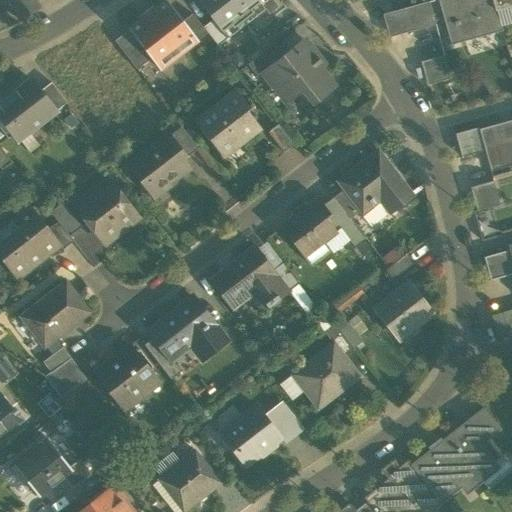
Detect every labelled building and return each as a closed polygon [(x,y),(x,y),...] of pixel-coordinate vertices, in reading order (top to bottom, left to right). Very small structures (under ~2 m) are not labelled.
[(11,0),(7,3),(15,13),(30,0),(11,0)] [(41,7),(35,0),(30,0),(15,13),(22,22),(41,7)] [(150,58),(159,69),(197,40),(182,21),(166,0),(154,10),(155,10),(141,21),(140,20),(128,30),(150,58)] [(257,0),(196,0),(211,20),(226,39),(264,9),(261,4),(257,0)] [(278,7),(272,0),(266,0),(261,4),(264,9),(268,14),(278,7)] [(501,31),(495,11),(492,0),(437,0),(450,45),(501,31)] [(511,0),(492,0),(495,11),(511,5),(511,0)] [(428,2),(417,5),(423,28),(435,25),(428,2)] [(417,5),(405,8),(412,31),(423,28),(417,5)] [(405,8),(394,11),(400,35),(412,31),(405,8)] [(388,38),(400,35),(394,11),(382,15),(388,38)] [(182,21),(197,40),(206,33),(202,27),(191,14),(182,21)] [(217,46),(226,39),(211,20),(202,27),(206,33),(217,46)] [(128,59),(136,69),(150,58),(128,30),(114,41),(128,59)] [(122,72),(118,67),(98,42),(63,69),(87,99),(122,72)] [(247,64),(257,78),(262,75),(261,74),(285,55),(275,42),(247,64)] [(303,90),(312,102),(333,86),(320,69),(324,65),(307,43),(296,52),(287,58),(285,55),(261,74),(262,75),(271,87),(281,88),(294,78),(303,90)] [(293,49),(285,55),(287,58),(296,52),(293,49)] [(443,56),(432,59),(438,82),(450,79),(443,56)] [(427,85),(438,82),(432,59),(420,62),(427,85)] [(294,78),(281,88),(276,92),(285,104),(303,90),(294,78)] [(7,123),(19,139),(55,111),(39,91),(30,79),(0,102),(0,118),(5,125),(7,123)] [(39,91),(55,111),(66,102),(50,82),(39,91)] [(194,121),(221,155),(238,142),(240,145),(261,129),(250,116),(246,119),(242,115),(247,111),(250,109),(235,89),(194,121)] [(246,119),(250,116),(247,111),(242,115),(246,119)] [(484,150),(489,169),(511,162),(511,121),(479,131),(484,150)] [(267,132),(283,152),(293,145),(277,124),(267,132)] [(183,152),(186,157),(197,148),(180,127),(179,128),(180,128),(168,137),(179,151),(183,152)] [(478,127),(466,131),(473,154),(484,150),(479,131),(478,127)] [(461,157),(473,154),(466,131),(455,134),(461,157)] [(130,166),(150,192),(160,183),(162,185),(163,185),(167,185),(171,182),(172,178),(186,167),(177,156),(176,156),(177,151),(179,151),(168,137),(168,136),(159,143),(157,141),(148,147),(150,150),(130,166)] [(0,168),(1,170),(11,162),(0,148),(0,168)] [(379,201),(389,213),(413,195),(378,150),(337,182),(343,190),(360,212),(371,204),(372,206),(379,201)] [(74,205),(104,243),(137,217),(107,179),(93,190),(95,192),(89,196),(88,194),(74,205)] [(493,181),(481,184),(488,208),(499,204),(493,181)] [(476,211),(488,208),(481,184),(470,188),(476,211)] [(343,190),(333,198),(350,220),(360,212),(343,190)] [(355,227),(350,220),(333,198),(323,205),(331,215),(326,219),(336,231),(339,228),(344,235),(355,227)] [(280,228),(308,264),(328,248),(323,241),(336,231),(326,219),(331,215),(323,205),(319,199),(280,228)] [(49,212),(57,222),(68,236),(81,226),(62,202),(49,212)] [(0,230),(0,257),(13,275),(30,263),(32,266),(59,246),(59,245),(48,230),(31,207),(0,230)] [(73,242),(68,236),(57,222),(48,230),(59,245),(59,246),(62,250),(73,242)] [(344,235),(354,247),(364,239),(355,227),(344,235)] [(264,240),(254,247),(273,271),(282,264),(264,240)] [(262,306),(264,309),(268,306),(288,291),(273,271),(254,247),(209,280),(231,308),(256,290),(266,303),(262,306)] [(510,249),(498,253),(505,276),(511,273),(511,257),(511,253),(510,251),(510,249)] [(489,280),(505,276),(498,253),(483,257),(489,280)] [(382,272),(391,284),(413,268),(403,256),(387,268),(382,272)] [(273,271),(288,291),(298,284),(282,264),(273,271)] [(20,316),(43,347),(88,312),(64,282),(20,316)] [(372,308),(398,342),(433,315),(408,283),(390,296),(389,295),(372,308)] [(152,337),(169,360),(170,359),(198,338),(210,353),(225,341),(191,297),(147,331),(152,337)] [(511,309),(502,312),(509,335),(511,333),(511,309)] [(497,338),(509,335),(502,312),(491,315),(497,338)] [(333,343),(344,357),(354,349),(334,324),(323,333),(332,344),(333,343)] [(143,345),(169,379),(179,371),(170,359),(169,360),(152,337),(143,345)] [(291,375),(317,408),(358,376),(344,357),(333,343),(332,344),(291,375)] [(95,371),(124,409),(143,394),(139,388),(153,377),(128,345),(95,371)] [(43,362),(50,372),(70,357),(62,347),(43,362)] [(51,390),(58,399),(85,378),(70,358),(43,379),(51,390)] [(0,431),(14,421),(5,410),(8,408),(0,396),(0,431)] [(282,401),(263,415),(270,425),(289,410),(282,401)] [(280,437),(270,425),(263,415),(256,407),(220,435),(243,465),(280,437)] [(484,408),(473,416),(489,437),(500,428),(484,408)] [(270,425),(280,437),(284,443),(303,428),(289,410),(270,425)] [(480,444),(489,437),(473,416),(464,424),(480,444)] [(466,493),(481,481),(498,468),(494,462),(480,444),(464,424),(410,465),(434,496),(455,479),(466,493)] [(63,477),(72,470),(68,466),(46,437),(12,463),(37,497),(63,477)] [(156,478),(183,511),(219,482),(193,449),(156,478)] [(511,467),(503,455),(494,462),(498,468),(481,481),(487,488),(511,468),(511,467)] [(78,458),(68,466),(72,470),(63,477),(71,488),(90,473),(78,458)] [(432,511),(441,505),(434,496),(410,465),(407,461),(397,469),(402,476),(396,480),(395,478),(354,510),(355,511),(402,511),(411,505),(416,511),(432,511)] [(79,511),(130,511),(111,487),(79,511)] [(355,511),(354,510),(348,503),(336,511),(355,511)]
